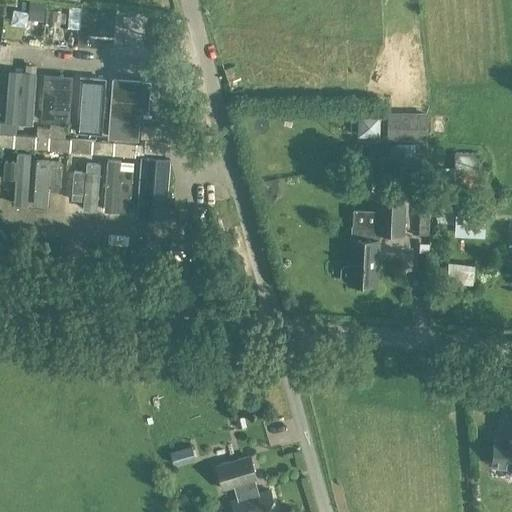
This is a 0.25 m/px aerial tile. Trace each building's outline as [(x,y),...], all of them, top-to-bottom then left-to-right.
[(33,0),(32,18),(44,19),(45,1),(33,0)] [(95,8),(83,8),(81,34),(94,35),(95,8)] [(74,47),(73,60),(90,61),(91,48),(74,47)] [(111,76),(110,130),(135,131),(137,77),(111,76)] [(97,129),(98,78),(78,78),(77,128),(97,129)] [(389,112),(389,141),(424,141),(425,113),(389,112)] [(162,128),(142,126),(141,139),(162,140),(162,130),(162,128)] [(0,134),(0,147),(13,148),(34,150),(36,150),(36,149),(47,150),(47,151),(48,151),(68,152),(91,154),(113,156),(135,157),(135,145),(136,143),(105,141),(69,139),(49,137),(50,128),(37,127),(36,137),(35,137),(0,134)] [(145,140),(144,142),(144,153),(165,154),(166,144),(166,142),(165,142),(145,140)] [(395,157),(398,157),(397,199),(425,199),(426,158),(415,157),(415,144),(396,144),(395,157)] [(30,178),(29,152),(14,153),(15,178),(30,178)] [(432,170),(432,186),(454,186),(454,188),(478,188),(479,154),(455,154),(455,170),(432,170)] [(139,156),(139,182),(154,182),(155,156),(139,156)] [(34,159),(33,183),(58,184),(60,160),(34,159)] [(83,171),(71,170),(70,208),(96,209),(98,162),(83,162),(83,171)] [(105,204),(127,205),(128,167),(106,166),(105,204)] [(346,266),(342,270),(342,276),(345,280),(349,280),(349,283),(377,285),(379,241),(380,241),(380,235),(404,236),(406,203),(377,202),(376,228),(351,227),(350,266),(346,266)] [(437,206),(437,224),(455,224),(454,236),(485,237),(486,217),(479,216),(479,207),(437,206)] [(142,280),(148,261),(136,256),(129,276),(142,280)] [(482,272),(450,269),(449,283),(480,286),(482,272)] [(511,468),(511,409),(508,409),(505,440),(495,439),(492,467),(511,468)] [(171,460),(193,455),(191,446),(169,452),(171,460)] [(276,511),(271,492),(259,495),(255,482),(258,481),(251,456),(219,464),(225,488),(235,486),(239,501),(233,502),(235,511),(276,511)] [(481,465),(480,480),(491,480),(492,465),(481,465)]
